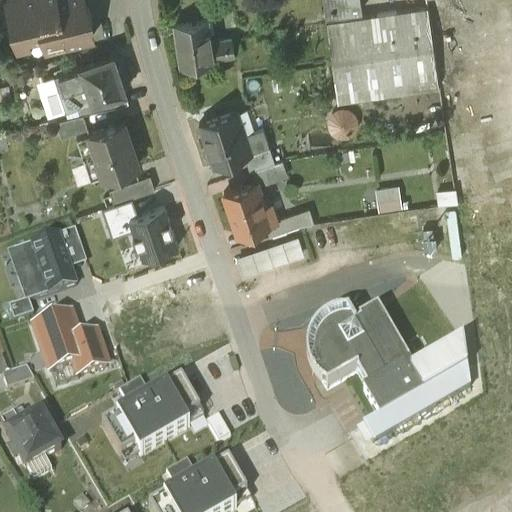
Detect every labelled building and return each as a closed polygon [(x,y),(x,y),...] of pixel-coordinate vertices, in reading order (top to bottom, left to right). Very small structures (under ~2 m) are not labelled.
[(6,0),(18,45),(44,39),(46,46),(93,35),(90,20),(92,17),(90,9),(86,7),(84,0),(6,0)] [(323,0),(326,14),(362,9),(360,0),(323,0)] [(427,5),(326,19),(337,99),(439,85),(427,5)] [(208,18),(174,23),(180,64),(214,59),(214,58),(234,55),(231,36),(211,40),(208,18)] [(113,53),(81,64),(81,65),(44,77),(48,89),(59,88),(66,109),(77,106),(124,90),(125,90),(113,53)] [(124,90),(77,106),(79,114),(83,113),(128,102),(124,90)] [(333,137),(359,131),(354,106),(327,112),(333,137)] [(236,110),(236,109),(199,122),(199,123),(200,123),(214,163),(213,164),(214,165),(244,154),(269,145),(263,127),(242,134),(234,111),(236,110)] [(79,114),(56,119),(61,135),(88,126),(83,113),(79,114)] [(124,119),(89,131),(76,136),(84,159),(90,177),(104,173),(138,162),(124,119)] [(269,145),(244,154),(250,169),(253,168),(275,161),(269,145)] [(253,168),(257,180),(259,185),(288,175),(282,158),(275,161),(253,168)] [(77,182),(90,177),(84,159),(71,163),(77,182)] [(155,188),(150,174),(138,178),(143,193),(155,188)] [(138,178),(109,188),(114,202),(132,196),(143,193),(138,178)] [(257,180),(224,191),(238,233),(266,224),(278,219),(277,218),(272,202),(265,204),(259,185),(257,180)] [(396,186),(377,189),(380,209),(399,206),(396,186)] [(133,229),(129,217),(138,214),(132,196),(114,202),(102,207),(112,236),(133,229)] [(138,214),(129,217),(133,229),(134,234),(132,234),(136,246),(138,245),(142,257),(178,245),(165,205),(138,214)] [(309,207),(277,218),(278,219),(266,224),(269,235),(301,224),(314,222),(309,207)] [(75,233),(58,239),(62,250),(79,244),(75,233)] [(298,237),(238,257),(244,276),(304,255),(298,237)] [(18,289),(23,303),(24,306),(24,307),(29,306),(76,290),(70,273),(62,250),(58,239),(14,254),(25,287),(18,289)] [(86,267),(79,244),(62,250),(70,273),(86,267)] [(25,287),(14,254),(7,257),(18,289),(25,287)] [(29,306),(24,307),(24,306),(9,311),(14,325),(33,319),(29,306)] [(360,325),(355,328),(348,316),(331,319),(318,328),(309,342),(306,359),(307,366),(310,373),(313,380),(318,386),(328,393),(357,376),(367,392),(410,367),(377,311),(358,322),(360,325)] [(70,319),(34,331),(49,375),(50,375),(73,367),(85,363),(79,344),(70,319)] [(96,338),(79,344),(85,363),(73,367),(78,380),(107,370),(96,338)] [(412,370),(410,367),(367,392),(362,395),(379,423),(466,370),(463,341),(412,370)] [(12,375),(6,360),(0,361),(0,370),(2,378),(3,377),(12,375)] [(238,372),(234,360),(229,362),(233,374),(238,372)] [(78,380),(73,367),(50,375),(56,391),(79,383),(78,380)] [(3,377),(2,378),(7,391),(34,382),(26,370),(12,375),(3,377)] [(181,382),(102,428),(120,460),(135,451),(140,459),(189,430),(185,423),(200,414),(181,382)] [(140,383),(119,395),(125,406),(146,394),(140,383)] [(41,416),(28,424),(21,413),(1,425),(7,436),(6,437),(27,471),(44,461),(61,451),(41,416)] [(230,439),(218,418),(206,425),(218,446),(230,439)] [(44,461),(27,471),(33,483),(51,473),(44,461)] [(228,463),(148,509),(150,511),(235,511),(236,511),(232,504),(247,495),(228,463)] [(187,463),(166,475),(172,486),(193,474),(187,463)]
